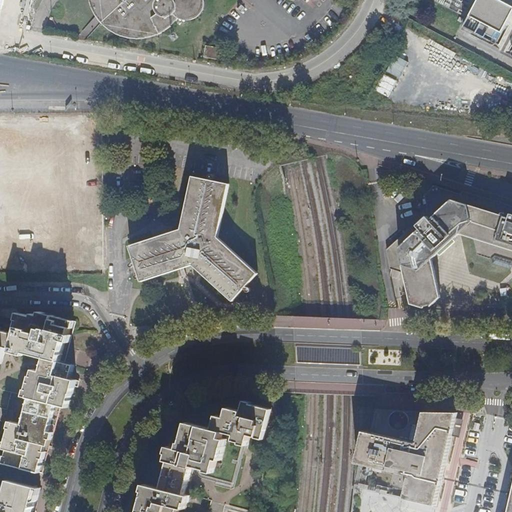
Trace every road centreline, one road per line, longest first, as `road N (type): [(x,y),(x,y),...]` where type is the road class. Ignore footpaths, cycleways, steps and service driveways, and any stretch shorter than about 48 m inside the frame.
road 1 (secondary): [(103,511),(112,470),(142,418),(191,385),(275,373),(511,379)]
road 2 (primary): [(0,66),(391,141)]
road 3 (secondary): [(511,344),(247,334),(181,347),(139,368)]
road 4 (residential): [(139,368),(87,301),(0,297)]
road 5 (secondary): [(139,368),(87,434),(64,511)]
road 6 (secondary): [(391,141),(511,191)]
road 7 (primary): [(391,141),(511,159)]
